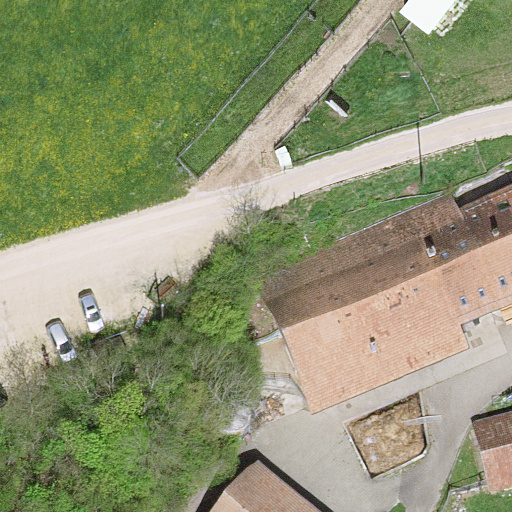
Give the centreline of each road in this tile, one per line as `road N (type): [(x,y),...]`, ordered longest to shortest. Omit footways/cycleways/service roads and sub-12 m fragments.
road 1 (unclassified): [(511,119),(206,205)]
road 2 (track): [(206,205),(0,272)]
